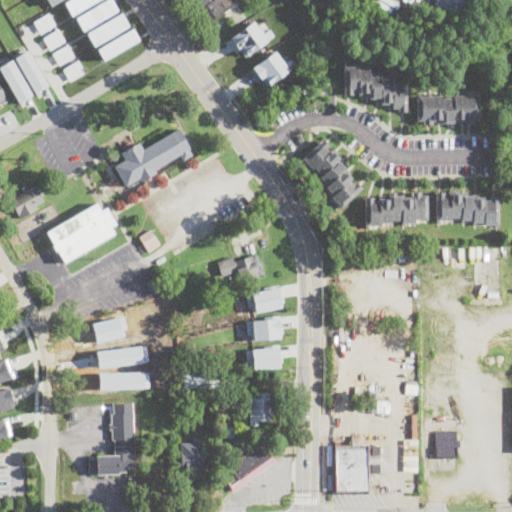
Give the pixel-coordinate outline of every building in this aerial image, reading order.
[(96,0),(71,15),(63,2),(66,0),(96,0)] [(82,31),(74,17),(102,0),(111,0),(117,9),(82,31)] [(235,0),(237,2),(206,24),(198,12),(195,14),(192,10),(195,8),(188,0),(235,0)] [(434,0),(434,5),(459,11),(462,0),(434,0)] [(94,46),(85,32),(121,11),(129,25),(94,46)] [(33,20),(40,33),(55,24),(48,12),(33,20)] [(253,20),(259,28),(260,27),(264,32),(269,28),(273,34),(246,55),(240,47),(238,48),(230,37),(253,20)] [(139,38),(103,59),(96,48),(132,27),(139,38)] [(65,40),(50,49),(43,37),(57,28),(65,40)] [(59,65),(52,52),(67,43),(74,55),(59,65)] [(14,56),(36,92),(48,84),(28,49),(14,56)] [(248,66),(256,78),(259,76),(265,83),(287,68),(295,63),(289,57),(282,62),(271,49),(248,66)] [(0,64),(0,69),(19,102),(32,94),(11,58),(0,64)] [(85,71),(69,80),(62,68),(78,59),(85,71)] [(358,65),(358,68),(369,67),(370,72),(381,72),(381,77),(392,77),(392,83),(406,82),(406,110),(398,110),(398,107),(386,107),(386,103),(375,103),(375,97),(363,97),(363,93),(358,93),(358,90),(352,90),(352,93),(344,93),(344,65),(358,65)] [(479,119),(472,119),(472,122),(459,123),(459,119),(454,119),(454,125),(447,125),(447,123),(436,123),(436,120),(431,120),(431,123),(423,124),(423,119),(417,119),(416,95),(442,94),(442,97),(453,97),(453,95),(478,94),(479,119)] [(189,149),(192,155),(183,161),(180,155),(154,169),(156,173),(141,182),(139,179),(126,186),(114,166),(125,160),(121,153),(139,142),(142,149),(178,128),(190,148),(189,149)] [(326,146),(329,150),(331,147),(340,157),(338,158),(346,167),(344,168),(352,177),(350,179),(353,183),(356,180),(362,187),(342,206),(332,196),(333,194),(326,186),(327,184),(319,176),(321,173),(314,166),(312,168),(302,157),(323,138),(328,144),(326,146)] [(32,184),(35,189),(41,185),(44,191),(40,194),(44,201),(36,206),(38,209),(20,219),(9,200),(23,193),(21,190),(32,184)] [(420,190),(420,194),(427,194),(427,219),(413,219),(413,221),(401,221),(401,219),(390,219),(391,222),(379,222),(379,224),(365,224),(364,196),(373,196),(373,200),(378,200),(378,197),(389,197),(389,195),(399,195),(399,197),(412,197),(412,190),(420,190)] [(444,191),(444,195),(450,195),(450,192),(461,192),(461,194),(472,193),(473,198),(482,197),(482,198),(489,198),(489,196),(498,195),(498,223),(484,223),(484,220),(473,221),(473,218),(462,219),(462,216),(450,216),(450,219),(436,219),(435,191),(444,191)] [(101,211),(106,208),(116,224),(111,227),(115,234),(64,263),(46,232),(96,203),(101,211)] [(160,244),(148,252),(139,238),(150,230),(160,244)] [(252,255),(253,258),(257,256),(264,274),(259,275),(260,278),(242,285),(236,271),(222,276),(217,262),(231,257),(233,262),(252,255)] [(274,285),(279,305),(251,311),(250,305),(245,305),(243,292),(274,285)] [(122,315),(126,330),(140,326),(137,312),(122,315)] [(275,315),(277,336),(250,338),(249,331),(244,332),(242,319),(249,319),(249,317),(275,315)] [(104,343),(105,354),(119,352),(120,366),(111,367),(110,361),(106,361),(106,367),(89,368),(87,345),(104,343)] [(275,346),(277,365),(249,367),(249,362),(244,362),(243,348),(247,348),(275,346)] [(0,360),(0,380),(15,376),(13,368),(10,370),(7,358),(0,360)] [(207,388),(182,389),(182,375),(207,374),(207,388)] [(0,410),(12,408),(10,400),(12,400),(9,387),(0,389),(0,410)] [(268,393),(269,405),(273,404),(273,415),(268,415),(268,421),(260,421),(260,425),(249,425),(249,399),(256,399),(256,393),(268,393)] [(368,400),(367,411),(359,411),(360,399),(368,400)] [(134,403),(134,468),(126,468),(126,472),(118,472),(118,473),(89,473),(89,455),(113,455),(113,440),(112,440),(111,430),(109,430),(109,424),(111,424),(111,413),(113,413),(113,403),(134,403)] [(378,406),(377,413),(369,413),(370,405),(378,406)] [(416,416),(416,425),(404,425),(404,420),(404,416),(416,416)] [(0,418),(0,436),(8,435),(4,421),(3,422),(2,418),(0,418)] [(234,437),(222,437),(222,427),(234,427),(234,437)] [(454,428),(455,437),(457,437),(457,445),(455,445),(455,453),(433,453),(432,429),(454,428)] [(416,438),(404,438),(404,431),(416,430),(416,438)] [(201,438),(202,475),(190,476),(190,472),(181,472),(181,444),(194,443),(194,438),(201,438)] [(267,454),(270,452),(276,460),(232,492),(225,481),(233,475),(228,468),(260,444),(267,454)] [(333,495),(331,446),(352,446),(358,445),(367,445),(369,493),(333,495)] [(372,472),(372,463),(379,463),(380,472),(372,472)]
